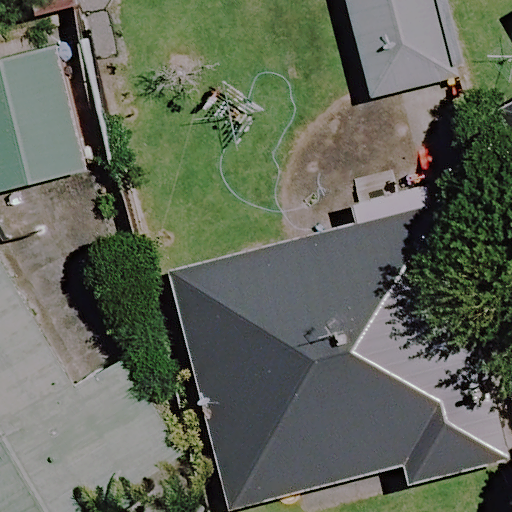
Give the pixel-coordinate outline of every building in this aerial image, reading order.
[(434,0),(326,0),(355,106),(456,79),(434,0)] [(0,60),(0,198),(90,178),(61,47),(0,60)] [(511,109),(503,114),(511,131),(511,109)] [(505,465),(442,209),(171,276),(229,510),(400,468),(405,489),(505,465)] [(139,511),(130,490),(173,471),(126,366),(67,401),(0,283),(0,511),(139,511)]
